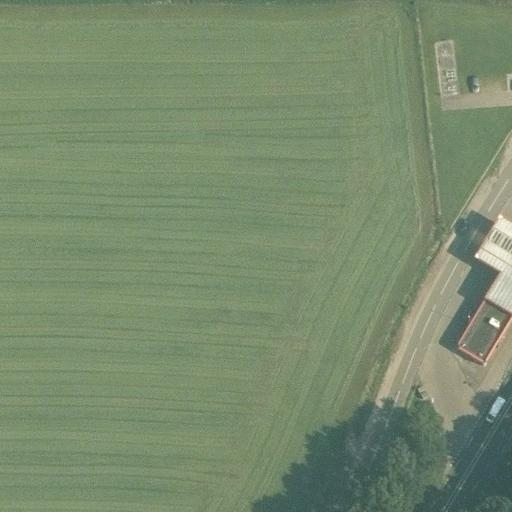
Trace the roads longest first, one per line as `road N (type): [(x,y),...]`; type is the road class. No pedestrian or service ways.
road 1 (unclassified): [(346,511),(447,280),(511,175)]
road 2 (primary): [(443,511),(511,398)]
